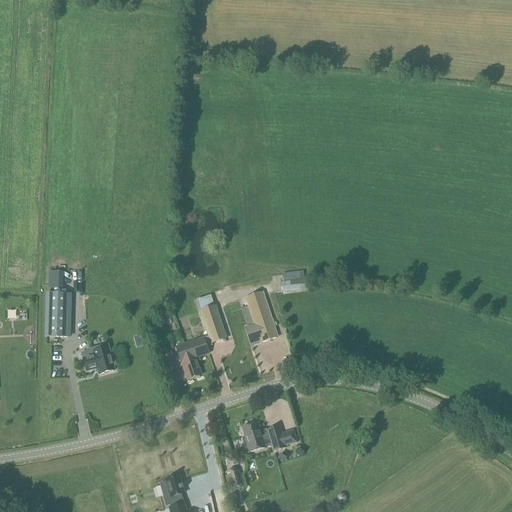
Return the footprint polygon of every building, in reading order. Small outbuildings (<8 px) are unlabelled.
[(308,280),(301,281),(281,283),(282,291),(283,293),(309,290),(309,286),(308,280)] [(260,342),(261,343),(278,337),(263,293),(246,298),(255,325),(245,328),(251,345),(260,342)] [(69,338),(70,299),(70,295),(55,295),(47,295),(45,337),(69,338)] [(215,307),(201,312),(209,337),(176,348),(179,356),(187,353),(189,360),(195,358),(209,354),(206,345),(211,343),(212,344),(226,339),(215,307)] [(99,375),(101,375),(115,371),(113,366),(116,365),(113,356),(111,357),(108,345),(96,349),(88,351),(88,354),(82,355),(87,372),(95,370),(99,372),(99,375)] [(168,373),(176,370),(171,353),(158,357),(162,370),(166,368),(168,373)] [(201,375),(195,358),(189,360),(187,353),(179,356),(181,363),(182,363),(188,380),(201,375)] [(48,359),(50,368),(62,366),(60,356),(48,359)] [(89,388),(74,389),(74,400),(89,400),(89,388)] [(267,432),(260,435),(257,424),(243,429),(246,438),(242,439),(247,454),(271,446),(273,452),(286,448),(285,447),(297,443),(293,431),(282,435),(280,427),(267,431),(267,432)] [(243,486),(239,470),(234,468),(228,470),(226,474),(222,476),(226,489),(230,488),(231,490),(234,493),(242,491),(243,486)] [(166,483),(160,485),(167,507),(171,506),(171,508),(169,509),(170,511),(190,511),(187,511),(184,505),(183,505),(182,503),(184,502),(182,496),(185,495),(180,477),(166,481),(166,483)]
